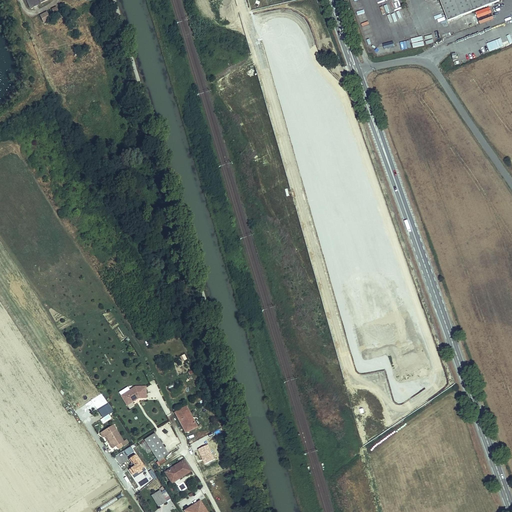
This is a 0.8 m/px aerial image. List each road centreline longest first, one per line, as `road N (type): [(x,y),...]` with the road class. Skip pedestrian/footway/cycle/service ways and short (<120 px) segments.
road 1 (primary): [(354,69),(511,511)]
road 2 (residential): [(511,183),(430,64),(415,58),(354,69)]
